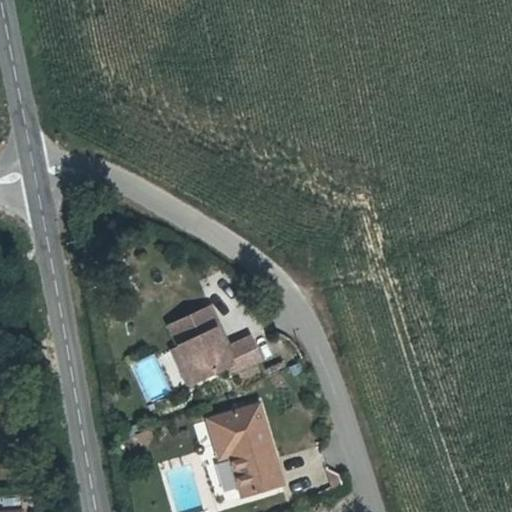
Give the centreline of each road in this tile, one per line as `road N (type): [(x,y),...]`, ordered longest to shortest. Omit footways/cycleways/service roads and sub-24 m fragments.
road 1 (unclassified): [(377,511),(313,318),(259,266),(132,185),(83,166),(32,172)]
road 2 (secondary): [(95,511),(32,172)]
road 3 (secondary): [(32,172),(0,0)]
